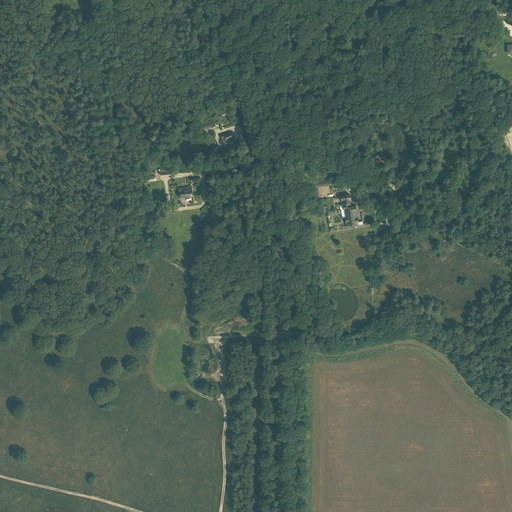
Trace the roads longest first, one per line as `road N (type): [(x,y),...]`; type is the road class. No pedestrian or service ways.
road 1 (secondary): [(280,511),(279,238),(204,0)]
road 2 (track): [(374,6),(419,132),(404,182),(371,209)]
road 3 (track): [(511,15),(328,0)]
road 4 (track): [(0,476),(140,511)]
